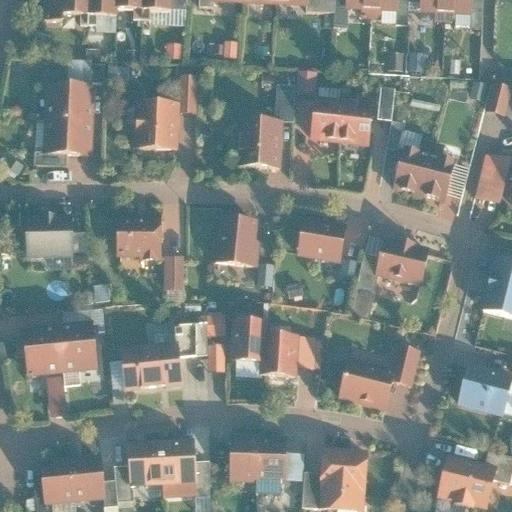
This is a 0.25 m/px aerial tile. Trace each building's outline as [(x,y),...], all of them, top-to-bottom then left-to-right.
[(58,21),(58,0),(42,0),(42,27),(58,28),(58,21)] [(86,30),(86,0),(58,0),(58,21),(78,23),(78,30),(86,30)] [(112,16),(112,0),(86,0),(86,30),(94,31),(95,24),(112,25),(112,16)] [(112,0),(112,16),(132,17),(132,25),(140,25),(140,0),(112,0)] [(169,0),(140,0),(140,25),(148,25),(148,19),(168,19),(169,15),(169,0)] [(185,0),(169,0),(169,15),(184,16),(185,0)] [(210,6),(209,0),(198,0),(198,12),(212,12),(212,7),(210,6)] [(241,0),(209,0),(210,6),(212,7),(241,8),(241,0)] [(273,0),(241,0),(241,8),(273,10),(273,0)] [(308,0),(273,0),(273,10),(306,12),(308,12),(308,0)] [(334,0),(308,0),(308,12),(306,12),(305,17),(334,18),(334,0)] [(373,0),(346,0),(345,15),(361,16),(361,23),(372,24),(373,0)] [(373,0),(372,24),(381,24),(381,16),(396,17),(396,0),(373,0)] [(446,26),(447,0),(419,0),(419,19),(435,20),(436,26),(446,26)] [(471,0),(447,0),(446,26),(454,26),(454,21),(471,21),(471,0)] [(111,83),(132,84),(133,65),(111,65),(111,83)] [(180,81),(179,108),(179,120),(196,120),(197,81),(180,81)] [(504,121),(511,93),(493,88),(486,117),(504,121)] [(43,90),(42,124),(92,125),(94,91),(43,90)] [(275,90),(274,129),(282,129),(293,130),(294,91),(275,90)] [(394,95),(381,93),(377,125),(391,126),(394,95)] [(340,148),(345,107),(317,104),(311,145),(340,148)] [(133,143),(132,155),(177,157),(179,120),(179,108),(134,107),(133,130),(128,135),(133,143)] [(373,110),(345,107),(340,148),(367,152),(373,110)] [(92,125),(42,124),(40,158),(40,161),(64,161),(91,162),(92,125)] [(280,175),(282,129),(274,129),(237,127),(235,174),(280,175)] [(393,196),(419,203),(433,147),(421,144),(418,157),(404,154),(393,196)] [(445,150),(433,147),(419,203),(445,210),(456,167),(442,164),(445,150)] [(40,161),(40,158),(33,157),(32,170),(64,171),(64,161),(40,161)] [(499,209),(507,175),(484,169),(476,203),(499,209)] [(160,220),(116,220),(115,264),(159,264),(160,220)] [(70,221),(24,222),(24,264),(70,263),(70,238),(70,221)] [(346,231),(303,223),(296,261),(339,269),(346,231)] [(257,227),(219,224),(217,245),(213,244),(211,268),(256,273),(259,248),(255,248),(257,227)] [(87,238),(70,238),(70,263),(70,270),(88,270),(87,238)] [(419,292),(428,255),(385,244),(380,263),(375,281),(378,282),(419,292)] [(375,281),(380,263),(364,260),(356,294),(374,298),(378,282),(375,281)] [(183,297),(183,264),(164,263),(164,297),(183,297)] [(511,325),(511,268),(494,263),(480,318),(511,325)] [(91,326),(56,330),(61,380),(96,376),(91,326)] [(262,370),(264,342),(265,328),(232,327),(230,368),(262,370)] [(56,330),(20,334),(25,384),(61,380),(56,330)] [(175,333),(177,348),(178,365),(206,362),(206,330),(175,333)] [(295,384),(297,345),(264,342),(262,370),(262,381),(295,384)] [(177,348),(119,354),(123,399),(180,394),(178,365),(177,348)] [(397,351),(391,376),(394,377),(391,391),(410,395),(420,358),(397,351)] [(391,391),(394,377),(391,376),(348,364),(338,406),(384,418),(391,391)] [(511,389),(511,381),(469,370),(457,413),(502,425),(511,389)] [(256,489),(257,442),(230,442),(228,489),(256,489)] [(286,443),(257,442),(256,489),(284,491),(286,443)] [(192,446),(161,447),(162,492),(194,490),(193,469),(192,446)] [(162,492),(161,447),(127,448),(128,472),(129,494),(162,492)] [(363,511),(367,457),(322,454),(320,480),(318,511),(363,511)] [(511,465),(488,459),(485,471),(497,474),(494,487),(509,491),(511,477),(511,465)] [(102,488),(99,461),(68,464),(74,510),(103,507),(102,488)] [(485,471),(448,462),(437,506),(451,510),(450,511),(487,511),(494,487),(497,474),(485,471)] [(47,511),(74,510),(68,464),(39,467),(42,511),(47,511)] [(208,468),(193,469),(194,490),(194,503),(208,502),(208,468)] [(129,494),(128,472),(112,473),(114,487),(117,509),(130,508),(129,494)] [(318,511),(320,480),(303,479),(301,511),(318,511)] [(114,487),(102,488),(103,507),(103,511),(117,511),(117,509),(114,487)]
